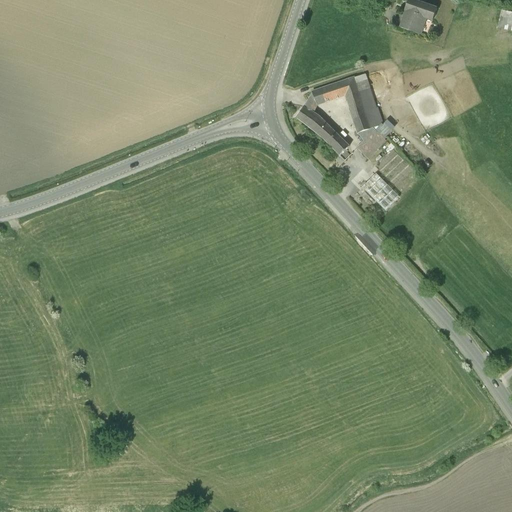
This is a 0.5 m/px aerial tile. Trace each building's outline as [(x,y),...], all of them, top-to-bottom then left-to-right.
[(411,0),(408,0),(398,28),(417,35),(423,18),(431,21),(436,9),(411,0)] [(511,11),(501,9),(496,26),(511,30),(511,11)] [(365,75),(353,79),(369,130),(373,129),(382,125),(365,75)] [(357,134),(369,130),(353,79),(313,93),(317,105),(345,96),(357,134)] [(348,147),(318,116),(312,113),(317,105),(313,93),(303,110),(296,118),(322,138),(339,156),(348,147)] [(386,143),(373,129),(369,130),(357,134),(364,141),(357,148),(368,160),(386,143)] [(376,172),(361,186),(385,211),(400,196),(376,172)]
